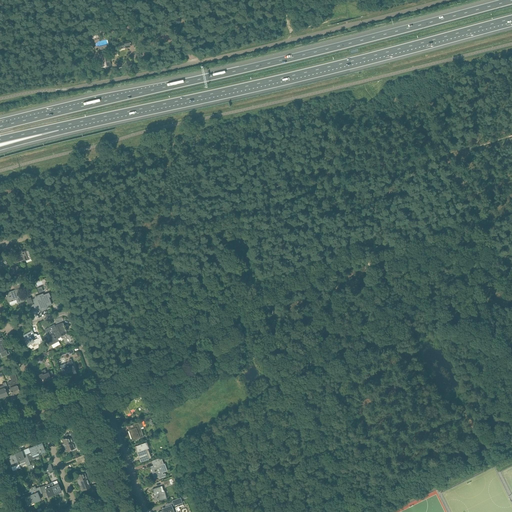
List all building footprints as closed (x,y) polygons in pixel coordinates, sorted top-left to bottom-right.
[(176,18),(169,19),(169,23),(169,24),(180,24),(180,23),(180,19),(180,14),(176,15),(176,18)] [(129,41),(117,43),(118,49),(130,47),(129,41)] [(100,60),(98,60),(99,68),(111,65),(108,52),(99,54),(100,60)] [(32,257),(29,251),(28,250),(20,253),(19,252),(12,255),(15,263),(25,259),(25,260),(32,257)] [(12,274),(16,273),(11,262),(7,264),(7,263),(6,263),(4,257),(0,257),(0,265),(4,265),(4,267),(9,266),(12,274)] [(22,289),(19,281),(13,284),(16,290),(7,293),(8,297),(6,297),(8,302),(11,301),(12,301),(12,300),(16,299),(18,303),(23,301),(19,289),(20,289),(21,290),(22,289)] [(50,298),(48,294),(43,296),(43,294),(34,298),(34,299),(32,300),(34,305),(32,305),(35,313),(39,312),(40,313),(48,309),(47,307),(51,306),(49,299),(50,298)] [(58,339),(61,337),(61,336),(64,335),(64,334),(67,333),(62,323),(57,325),(57,326),(55,326),(54,324),(45,329),(47,333),(46,334),(46,333),(45,334),(46,335),(44,337),(49,346),(58,341),(59,341),(58,339)] [(40,344),(40,345),(43,343),(40,334),(37,336),(37,334),(35,334),(34,334),(32,330),(23,335),(26,341),(25,342),(27,346),(27,345),(30,344),(33,346),(40,344)] [(44,359),(42,360),(41,359),(29,363),(30,367),(45,362),(44,359)] [(71,359),(69,359),(65,367),(66,368),(61,370),(64,377),(76,372),(71,359)] [(42,373),(38,375),(42,383),(43,382),(51,378),(50,375),(53,374),(52,370),(46,373),(45,369),(41,371),(42,373)] [(15,372),(9,374),(11,381),(7,382),(12,395),(20,392),(17,385),(19,385),(15,372)] [(126,415),(130,413),(129,411),(140,405),(145,414),(149,412),(147,408),(147,407),(142,398),(143,397),(139,390),(131,394),(134,399),(126,404),(125,403),(121,405),(122,408),(122,409),(122,410),(123,409),(126,415)] [(129,426),(127,426),(132,441),(143,437),(140,428),(143,427),(141,421),(131,425),(130,424),(129,425),(129,426)] [(62,444),(63,446),(76,441),(71,431),(65,435),(66,438),(62,439),(64,443),(62,444)] [(79,448),(76,441),(63,446),(65,451),(71,449),(72,450),(79,448)] [(153,453),(149,441),(135,446),(141,462),(151,458),(150,454),(153,453)] [(35,445),(39,456),(38,453),(45,450),(42,442),(35,445)] [(39,456),(35,445),(29,448),(31,453),(27,454),(30,460),(39,456)] [(19,464),(25,462),(26,465),(30,464),(26,454),(23,456),(21,451),(17,452),(18,453),(15,454),(14,453),(19,464)] [(19,464),(14,453),(11,455),(11,456),(9,457),(8,456),(5,457),(9,468),(19,464)] [(164,463),(162,464),(160,458),(152,461),(153,464),(155,463),(156,467),(154,467),(153,465),(150,467),(154,477),(154,476),(158,475),(159,478),(166,476),(165,473),(163,474),(162,472),(167,471),(164,463)] [(76,476),(77,479),(76,479),(77,482),(91,476),(90,476),(88,469),(85,470),(86,471),(77,475),(77,476),(76,476)] [(91,476),(77,482),(80,487),(81,487),(82,490),(90,487),(89,484),(92,482),(90,478),(92,478),(91,476)] [(50,483),(54,494),(61,491),(57,481),(53,482),(53,483),(51,484),(50,483)] [(54,494),(50,483),(40,487),(43,493),(46,492),(48,497),(48,496),(48,495),(51,494),(51,495),(54,494)] [(162,486),(152,489),(154,495),(152,495),(154,500),(157,499),(158,501),(166,499),(162,486)] [(29,492),(34,502),(33,501),(36,500),(37,501),(40,500),(38,495),(42,493),(39,487),(29,491),(29,492)] [(26,501),(27,505),(34,502),(29,492),(23,494),(22,490),(18,491),(22,502),(23,502),(26,501)] [(172,500),(174,507),(183,503),(180,497),(172,500)]
